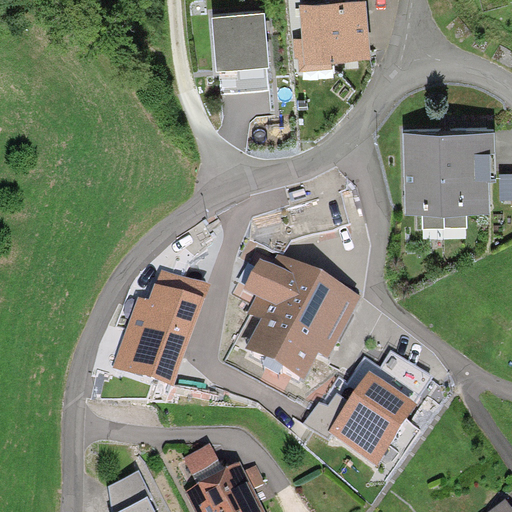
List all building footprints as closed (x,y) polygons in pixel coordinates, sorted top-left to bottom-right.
[(366,0),(299,0),(303,35),(293,36),(295,55),(298,54),(299,68),(332,65),(331,53),(371,49),(366,0)] [(267,23),(265,3),(213,8),(218,61),(220,60),(223,90),(267,86),(263,55),(270,54),(267,23)] [(402,126),(405,206),(423,206),(424,223),(469,222),(469,206),(491,206),(490,168),(497,168),(496,123),(402,126)] [(511,169),(500,170),(500,198),(511,197),(511,169)] [(342,193),(254,216),(250,236),(284,253),(292,241),(350,224),(342,193)] [(247,314),(262,321),(246,354),(306,383),(319,355),(330,360),(361,297),(280,257),(275,267),(259,259),(243,291),(256,297),(247,314)] [(134,309),(111,369),(193,400),(230,304),(207,295),(203,306),(154,287),(144,312),(134,309)] [(432,383),(391,356),(381,372),(366,362),(349,386),(341,380),(311,424),(375,467),(432,383)] [(234,470),(186,494),(195,511),(255,511),(245,491),(238,478),(234,470)] [(250,472),(238,478),(245,491),(257,485),(250,472)] [(106,492),(115,511),(121,511),(141,503),(130,480),(106,492)] [(121,511),(151,511),(145,500),(141,503),(121,511)] [(511,511),(511,509),(506,502),(491,511),(511,511)]
